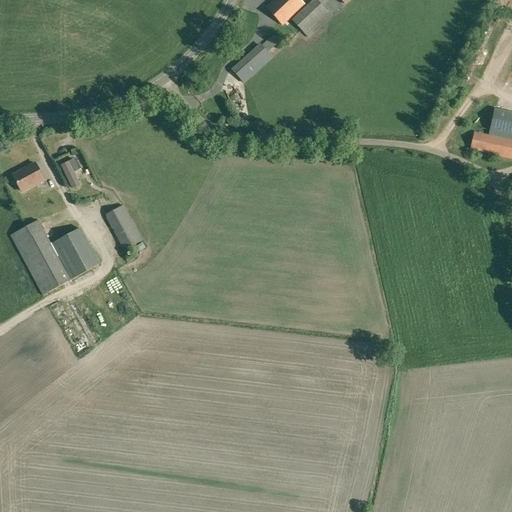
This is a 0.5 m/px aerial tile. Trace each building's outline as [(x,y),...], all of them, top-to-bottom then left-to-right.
[(304,4),(300,0),(273,0),(266,8),(282,25),(304,4)] [(314,39),(337,16),(323,3),(301,26),(314,39)] [(494,20),(489,31),(496,35),(502,24),(494,20)] [(245,58),(232,70),(244,83),(257,71),(272,58),(267,52),(280,41),(274,34),(261,46),(247,59),(245,58)] [(511,113),(494,109),(488,135),(474,132),(470,149),(511,158),(511,113)] [(36,185),(44,180),(35,163),(12,175),(21,192),(36,184),(36,185)] [(142,241),(123,206),(105,215),(124,250),(142,241)] [(38,221),(11,235),(43,296),(99,265),(80,229),(51,245),(38,221)] [(97,336),(106,332),(90,302),(83,306),(91,321),(89,322),(97,336)]
